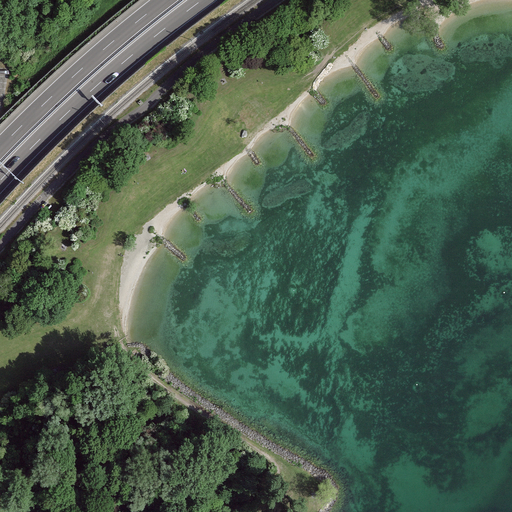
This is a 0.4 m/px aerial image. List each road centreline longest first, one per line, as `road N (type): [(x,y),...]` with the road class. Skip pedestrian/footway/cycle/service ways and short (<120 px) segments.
road 1 (motorway): [(0,184),(59,122),(204,0)]
road 2 (motorway): [(166,0),(0,149)]
